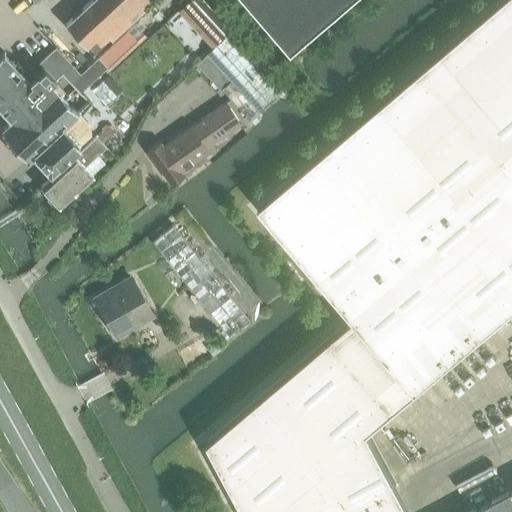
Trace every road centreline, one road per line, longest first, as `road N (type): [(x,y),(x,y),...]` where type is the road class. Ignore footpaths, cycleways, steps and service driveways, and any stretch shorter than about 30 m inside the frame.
road 1 (unclassified): [(119,511),(0,296)]
road 2 (tertiary): [(61,511),(0,400)]
